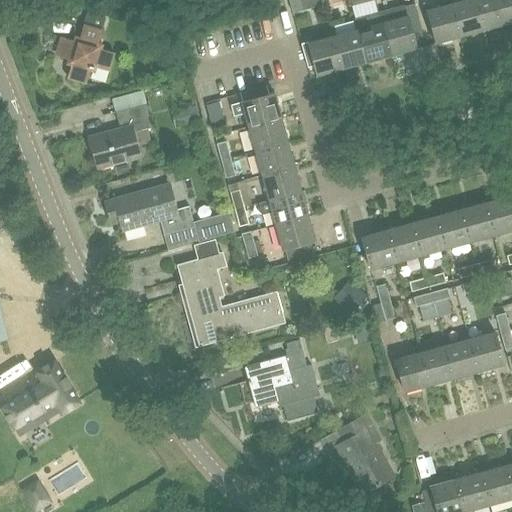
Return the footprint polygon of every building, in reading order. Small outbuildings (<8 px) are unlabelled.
[(289,0),(293,12),(302,10),(300,3),(305,1),(304,0),(289,0)] [(436,44),(461,37),(453,4),(451,0),(440,0),(442,7),(427,11),(436,44)] [(461,37),(486,30),(477,0),(466,0),(453,4),(461,37)] [(477,0),(486,30),(510,24),(503,0),(477,0)] [(511,0),(503,0),(510,24),(511,22),(511,0)] [(417,49),(408,17),(405,7),(380,14),(391,56),(417,49)] [(101,34),(102,30),(103,30),(106,18),(87,12),(78,42),(61,37),(55,55),(73,60),(68,78),(86,83),(91,66),(109,71),(114,52),(97,47),(98,44),(100,44),(102,44),(103,42),(104,41),(104,39),(104,38),(103,37),(102,35),(101,34)] [(391,56),(380,14),(356,21),(367,62),(391,56)] [(367,62),(356,21),(355,21),(358,30),(334,37),(343,69),(367,62)] [(317,76),(343,69),(334,37),(314,42),(309,44),(317,73),(317,76)] [(307,66),(314,64),(309,44),(302,46),(307,66)] [(406,88),(408,98),(427,94),(425,84),(406,88)] [(240,94),(243,102),(270,95),(267,86),(240,94)] [(235,117),(245,114),(249,127),(282,118),(275,93),(270,95),(243,102),(231,105),(235,117)] [(212,130),(213,130),(223,127),(218,109),(222,108),(219,99),(205,103),(212,130)] [(120,129),(90,137),(98,168),(140,157),(138,147),(134,132),(147,128),(150,128),(143,104),(116,112),(120,129)] [(282,118),(249,127),(255,152),(288,143),(282,118)] [(221,161),(231,158),(226,141),(216,144),(221,161)] [(295,167),(288,143),(255,152),(262,176),(295,167)] [(236,176),(231,158),(221,161),(226,178),(236,176)] [(302,191),(295,167),(262,176),(269,201),(302,191)] [(106,202),(112,224),(121,221),(124,231),(161,221),(165,236),(195,227),(189,206),(177,210),(170,185),(106,202)] [(235,210),(245,207),(240,190),(230,192),(235,210)] [(276,225),(309,216),(302,191),(269,201),(258,204),(262,215),(272,212),(276,225)] [(485,203),(494,236),(511,230),(511,204),(510,196),(485,203)] [(460,210),(469,243),(494,236),(485,203),(460,210)] [(249,224),(245,207),(235,210),(239,227),(249,224)] [(436,216),(445,249),(469,243),(460,210),(436,216)] [(316,241),(309,216),(276,225),(283,250),(285,250),(310,243),(316,241)] [(411,223),(420,256),(445,249),(436,216),(411,223)] [(386,230),(395,263),(420,256),(411,223),(386,230)] [(395,263),(386,230),(362,237),(371,270),(395,263)] [(251,232),(242,234),(248,259),(258,256),(251,232)] [(219,254),(216,240),(194,245),(198,260),(219,254)] [(310,243),(285,250),(288,260),(313,253),(310,243)] [(198,260),(178,265),(183,285),(190,311),(200,308),(204,323),(190,327),(195,347),(217,341),(285,323),(277,292),(222,307),(219,297),(224,295),(217,269),(227,267),(223,253),(219,254),(198,260)] [(475,264),(478,274),(495,269),(492,259),(475,264)] [(478,274),(475,264),(458,269),(460,279),(478,274)] [(444,273),(426,277),(429,287),(446,283),(444,273)] [(429,287),(426,277),(409,282),(412,292),(429,287)] [(465,294),(482,289),(480,279),(462,284),(465,294)] [(502,280),(491,282),(496,300),(506,297),(502,280)] [(381,304),(391,301),(386,284),(376,286),(381,304)] [(431,293),(433,303),(451,298),(448,288),(431,293)] [(433,303),(431,293),(413,298),(416,307),(433,303)] [(0,340),(10,338),(0,295),(0,340)] [(396,318),(391,301),(381,304),(386,321),(396,318)] [(440,316),(457,315),(456,301),(439,301),(440,316)] [(496,315),(500,333),(510,330),(505,313),(496,315)] [(511,347),(511,337),(510,330),(500,333),(505,350),(511,347)] [(479,372),(504,365),(495,332),(470,339),(479,372)] [(479,372),(470,339),(445,345),(454,378),(479,372)] [(274,359),(245,367),(256,408),(278,401),(280,407),(283,406),(288,421),(319,413),(314,397),(320,396),(312,365),(307,366),(300,340),(286,344),(288,349),(290,349),(291,354),(285,356),(286,360),(275,363),(274,359)] [(454,378),(445,345),(421,352),(430,385),(454,378)] [(430,385),(421,352),(396,359),(405,392),(430,385)] [(0,403),(20,436),(25,433),(61,410),(63,414),(80,403),(55,362),(38,373),(40,376),(0,401),(0,403)] [(393,477),(375,444),(380,442),(365,415),(340,429),(347,441),(337,446),(363,493),(393,477)] [(511,499),(511,491),(505,466),(480,472),(489,505),(511,499)] [(489,505),(480,472),(456,479),(464,511),(475,511),(474,509),(489,505)] [(464,511),(456,479),(430,486),(437,511),(464,511)]
